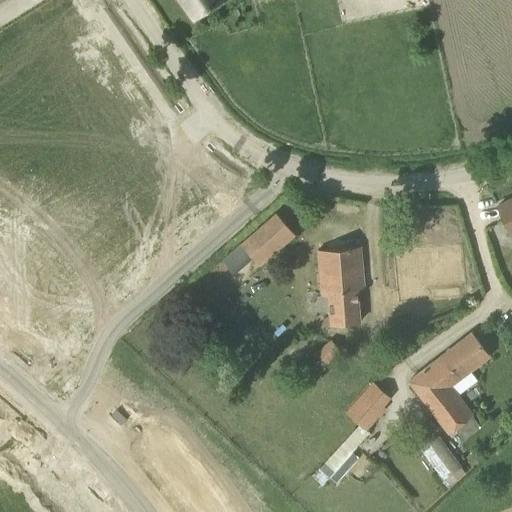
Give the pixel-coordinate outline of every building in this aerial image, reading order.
[(182,0),(194,17),(218,0),(182,0)] [(144,174),(123,190),(140,212),(150,204),(162,219),(199,190),(180,165),(153,186),(144,174)] [(511,198),(497,206),(510,234),(511,232),(511,198)] [(294,233),(276,213),(240,244),(258,264),(294,233)] [(359,246),(318,249),(321,295),(328,294),(330,324),(359,322),(356,288),(363,288),(359,246)] [(414,258),(397,260),(400,295),(419,294),(419,284),(461,280),(458,249),(414,252),(414,258)] [(448,432),(454,428),(463,439),(480,426),(450,385),(489,355),(471,332),(409,380),(448,432)] [(330,339),(317,351),(328,363),(341,351),(330,339)] [(345,412),(359,424),(312,475),(322,484),(329,476),(332,479),(346,463),(344,461),(369,432),(367,431),(386,408),(383,405),(390,397),(371,381),(345,412)] [(409,438),(403,432),(388,447),(394,453),(409,438)] [(509,469),(511,466),(511,437),(495,452),(509,469)] [(448,461),(439,466),(448,483),(466,474),(460,461),(450,466),(448,461)]
